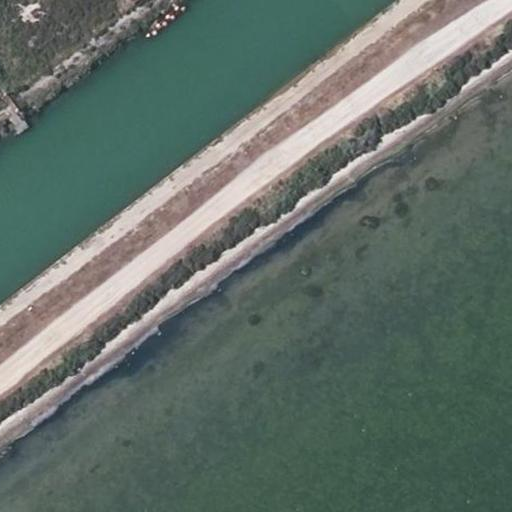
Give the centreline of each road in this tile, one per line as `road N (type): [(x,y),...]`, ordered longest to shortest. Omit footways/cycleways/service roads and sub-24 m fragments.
road 1 (track): [(388,71),(0,378)]
road 2 (unclassified): [(388,71),(502,0)]
